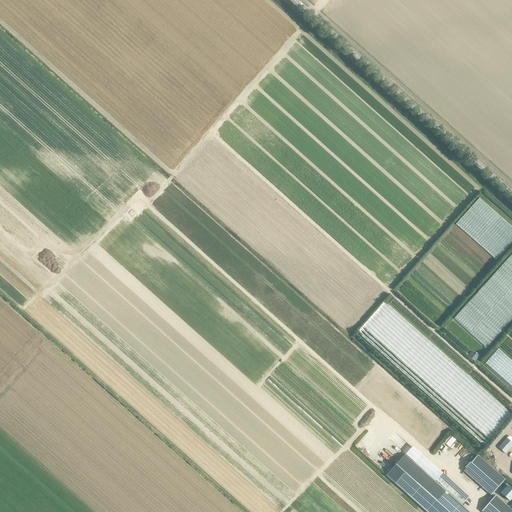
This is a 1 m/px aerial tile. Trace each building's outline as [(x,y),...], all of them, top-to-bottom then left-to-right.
[(496,261),(511,242),(511,226),(480,198),(456,225),(496,261)] [(511,254),(453,319),(486,348),(511,319),(511,254)] [(511,359),(499,348),(486,363),(493,369),(495,365),(497,366),(497,362),(501,358),(502,360),(505,360),(505,365),(511,369),(511,372),(511,359)] [(479,357),(476,354),(471,359),(475,362),(479,357)] [(449,447),(456,440),(452,437),(445,444),(449,447)] [(505,453),(511,445),(511,442),(507,438),(499,447),(505,453)] [(405,455),(386,476),(396,484),(426,511),(469,511),(461,505),(468,496),(442,473),(435,481),(421,469),(414,463),(409,459),(405,455)] [(506,480),(480,456),(479,455),(465,471),(492,495),(506,480)] [(510,501),(511,498),(511,489),(508,485),(501,493),(510,501)] [(481,511),(482,511),(511,511),(511,510),(495,495),(481,511)]
